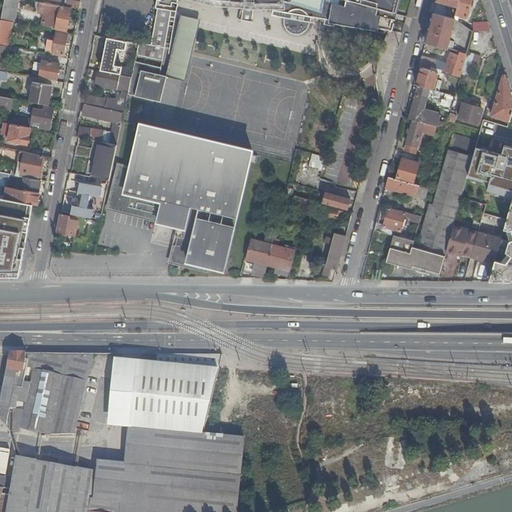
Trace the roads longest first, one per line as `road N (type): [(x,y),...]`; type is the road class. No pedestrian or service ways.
road 1 (primary): [(0,338),(511,343)]
road 2 (motorway): [(0,326),(511,324)]
road 3 (motorway): [(511,313),(296,312),(31,293)]
road 4 (primary): [(344,297),(55,286),(31,293)]
road 5 (residential): [(344,297),(422,0)]
road 6 (residential): [(90,0),(31,293)]
road 7 (primary): [(511,294),(344,297)]
road 8 (unknown): [(0,444),(123,438)]
